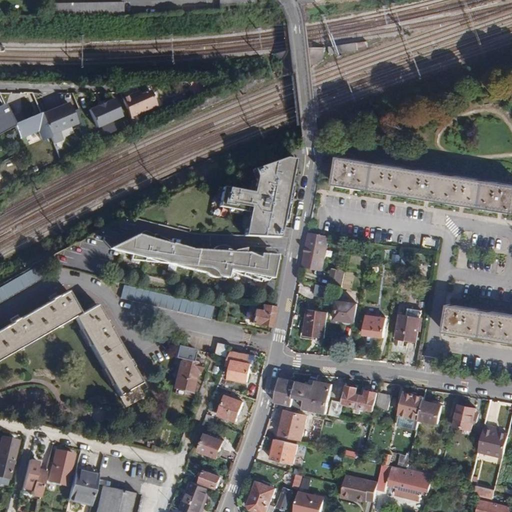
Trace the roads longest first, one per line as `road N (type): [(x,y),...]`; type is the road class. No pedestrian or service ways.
road 1 (tertiary): [(274,361),(311,163),(295,18),(285,0)]
road 2 (residential): [(274,361),(511,391)]
road 3 (residential): [(178,462),(0,421)]
road 4 (tertiary): [(227,511),(274,361)]
